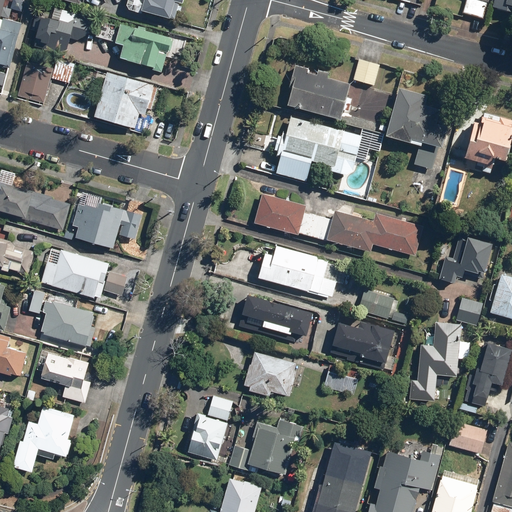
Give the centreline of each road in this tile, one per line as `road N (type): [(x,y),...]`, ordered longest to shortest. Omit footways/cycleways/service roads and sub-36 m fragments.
road 1 (secondary): [(107,511),(198,184)]
road 2 (residential): [(511,65),(271,0)]
road 3 (residential): [(198,184),(0,128)]
road 4 (secondary): [(198,184),(249,0)]
